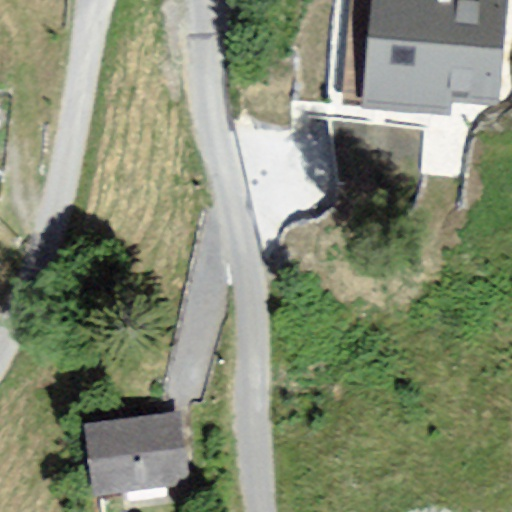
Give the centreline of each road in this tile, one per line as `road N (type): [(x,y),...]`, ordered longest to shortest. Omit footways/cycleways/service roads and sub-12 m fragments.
road 1 (unclassified): [(263,511),(252,444),(251,294),(216,125),(211,0)]
road 2 (unclassified): [(95,0),(55,220),(0,353)]
